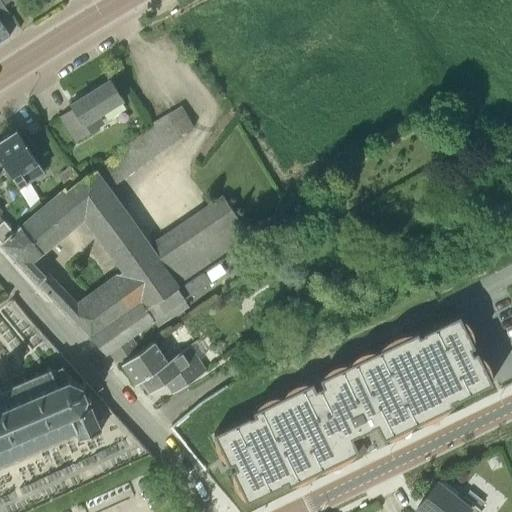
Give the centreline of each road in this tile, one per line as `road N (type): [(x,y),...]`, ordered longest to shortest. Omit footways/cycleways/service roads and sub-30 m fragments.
road 1 (residential): [(150,423),(511,206)]
road 2 (tertiary): [(299,511),(511,407)]
road 3 (residential): [(0,262),(150,423)]
road 4 (primary): [(0,77),(126,0)]
